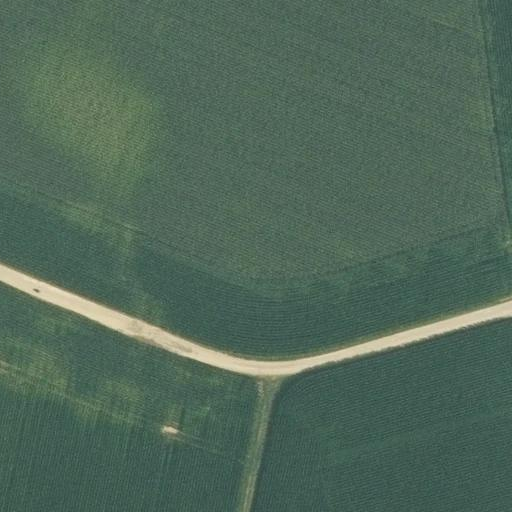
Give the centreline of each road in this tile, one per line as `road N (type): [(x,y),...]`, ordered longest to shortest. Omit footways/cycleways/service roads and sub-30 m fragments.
road 1 (track): [(0,274),(167,342),(273,374),(511,309)]
road 2 (track): [(273,374),(245,511)]
